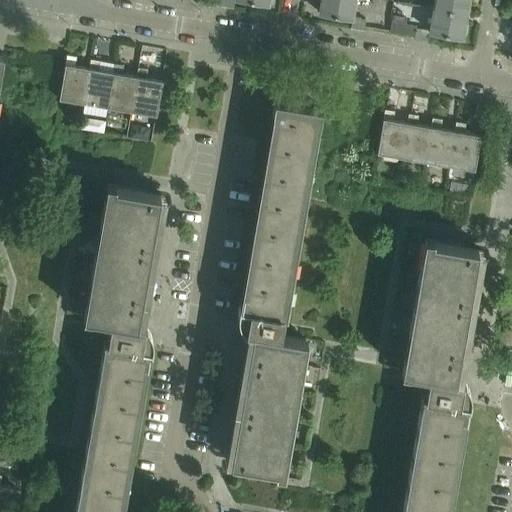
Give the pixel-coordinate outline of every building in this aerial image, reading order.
[(355,0),(321,0),(319,13),(352,18),(355,0)] [(469,0),(435,0),(434,8),(467,14),(469,0)] [(467,14),(434,8),(430,32),(463,38),(467,14)] [(353,18),(351,28),(364,30),(366,20),(353,18)] [(429,31),(417,29),(415,39),(428,41),(429,31)] [(77,57),(68,55),(60,97),(84,101),(90,68),(75,66),(77,57)] [(91,59),(90,68),(84,101),(107,105),(113,72),(99,70),(100,61),(91,59)] [(115,63),(113,72),(107,105),(131,110),(137,76),(122,74),(124,65),(115,63)] [(138,67),(137,76),(131,110),(156,114),(162,81),(146,78),(148,69),(138,67)] [(320,120),(322,108),(275,100),(273,112),(279,113),(246,306),(240,305),(239,312),(239,314),(239,316),(239,318),(239,320),(240,321),(240,323),(241,325),(242,327),(244,328),(247,329),(246,330),(253,331),(231,461),(276,469),(276,471),(284,473),(307,339),(280,334),(283,314),(286,314),(287,313),(286,313),(319,120),(320,120)] [(395,111),(385,110),(378,152),(402,156),(407,123),(393,120),(395,111)] [(409,114),(407,123),(402,156),(425,160),(431,127),(417,124),(418,115),(409,114)] [(449,164),(455,131),(440,128),(442,119),(433,118),(431,127),(425,160),(449,164)] [(456,122),(455,131),(449,164),(474,168),(480,135),(464,132),(466,123),(456,122)] [(132,124),(130,136),(148,140),(150,128),(132,124)] [(84,316),(86,316),(111,321),(108,341),(105,340),(105,342),(75,511),(117,511),(146,349),(151,350),(152,343),(152,341),(152,339),(152,337),(152,335),(151,333),(150,331),(149,329),(148,328),(147,326),(145,326),(145,325),(138,324),(161,193),(115,185),(116,183),(107,182),(84,316)] [(445,511),(464,403),(469,404),(470,397),(470,395),(470,393),(470,391),(470,390),(469,388),(468,386),(468,384),(467,382),(465,381),(463,380),(456,378),(478,248),(433,240),(433,238),(425,236),(402,371),(404,371),(429,375),(426,395),(423,395),(423,396),(403,511),(445,511)] [(0,511),(11,511),(16,487),(0,484),(0,483),(1,475),(0,475),(0,511)]
